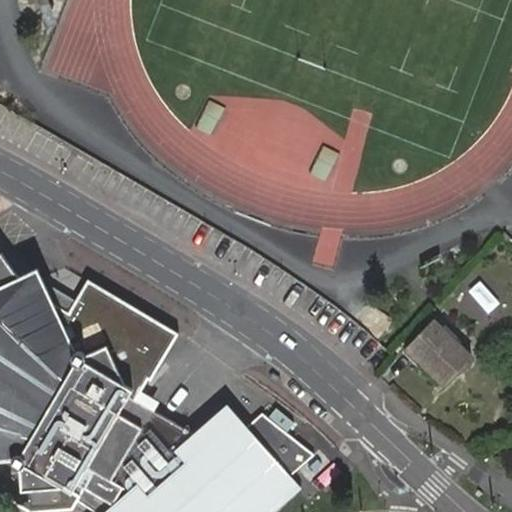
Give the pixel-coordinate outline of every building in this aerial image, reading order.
[(227,137),(234,108),(218,103),(210,133),(227,137)] [(271,511),(299,482),(292,474),(314,455),(262,413),(247,426),(227,404),(194,433),(157,413),(149,426),(124,412),(140,386),(131,381),(115,344),(94,352),(93,348),(90,349),(88,348),(87,348),(71,308),(64,310),(60,300),(45,306),(43,298),(56,292),(53,287),(51,283),(48,280),(46,279),(45,278),(41,276),(37,273),(32,269),(13,249),(11,249),(8,252),(5,246),(3,244),(0,242),(0,455),(17,455),(18,458),(20,459),(22,459),(23,459),(23,482),(67,481),(75,486),(77,484),(83,488),(75,499),(95,511),(271,511)] [(56,274),(52,262),(42,266),(32,269),(37,273),(41,276),(45,278),(46,279),(56,274)] [(152,316),(88,278),(80,291),(56,274),(46,279),(48,280),(51,283),(53,287),(56,292),(43,298),(45,306),(60,300),(64,310),(71,308),(87,348),(88,348),(90,349),(93,348),(94,352),(115,344),(131,381),(140,386),(175,332),(152,316)] [(411,346),(448,384),(474,356),(435,320),(411,346)]
